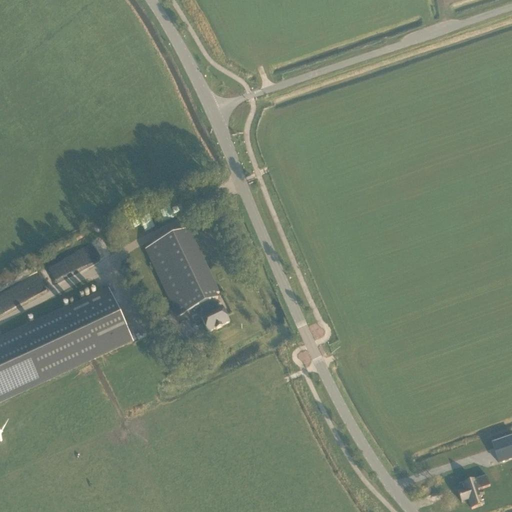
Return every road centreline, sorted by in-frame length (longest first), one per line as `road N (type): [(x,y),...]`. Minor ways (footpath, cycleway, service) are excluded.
road 1 (secondary): [(410,511),(333,395),(211,111)]
road 2 (unclassified): [(211,111),(511,7)]
road 3 (secondary): [(211,111),(150,0)]
